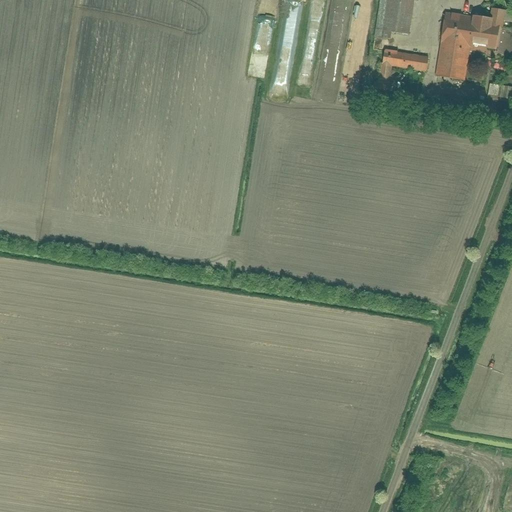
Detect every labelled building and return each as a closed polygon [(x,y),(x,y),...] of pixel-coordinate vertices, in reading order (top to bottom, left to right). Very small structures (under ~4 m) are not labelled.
[(379,0),(374,38),(388,39),(389,31),(409,34),(413,0),(379,0)] [(442,13),(437,41),(494,51),(499,24),(442,13)] [(280,67),(291,68),(297,31),(281,29),(277,53),(282,54),(280,67)] [(461,81),(465,47),(441,44),(436,78),(461,81)] [(397,53),(395,70),(426,75),(429,58),(397,53)] [(511,97),(511,86),(489,85),(488,96),(511,97)]
